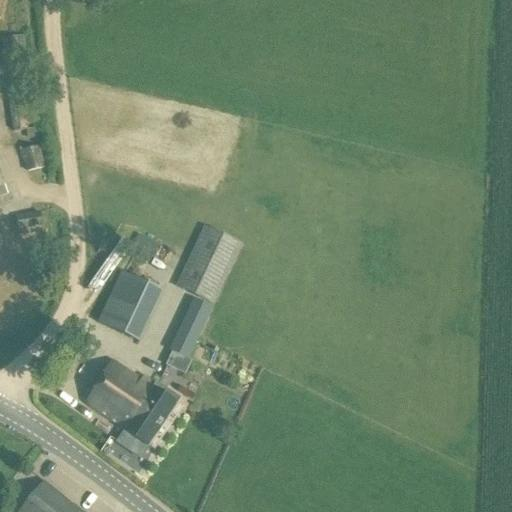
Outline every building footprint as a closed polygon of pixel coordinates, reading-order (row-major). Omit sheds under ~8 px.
[(21,37),(1,40),(15,130),(35,127),(21,37)] [(40,147),(22,152),(27,172),(45,167),(40,147)] [(40,214),(16,217),(19,237),(29,235),(28,229),(42,227),(40,214)] [(204,228),(176,287),(213,305),(241,246),(204,228)] [(140,235),(130,254),(149,264),(159,245),(140,235)] [(122,273),(98,324),(138,343),(162,292),(122,273)] [(182,324),(169,351),(190,360),(213,310),(193,300),(187,313),(182,310),(177,321),(182,324)] [(116,365),(90,405),(129,431),(127,432),(151,448),(180,406),(171,400),(175,395),(160,385),(156,392),(116,365)] [(86,511),(51,484),(28,511),(86,511)]
